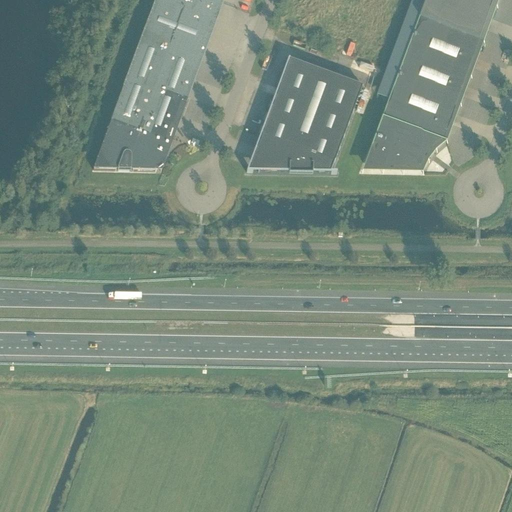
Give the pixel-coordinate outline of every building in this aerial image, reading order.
[(109,128),(93,171),(154,173),(159,161),(158,161),(165,144),(166,144),(218,3),(210,0),(155,0),(110,124),(111,124),(109,128)] [(377,149),(370,170),(421,171),(423,167),(424,164),(426,161),(428,158),(430,155),(432,153),(434,150),(437,148),(439,146),(443,143),(496,0),(425,0),(372,146),(377,149)] [(269,55),(267,67),(275,68),(277,56),(269,55)] [(286,67),(261,136),(270,140),(258,173),(330,174),(362,88),(289,61),(288,60),(286,67)] [(363,110),(372,94),(367,92),(358,107),(363,110)]
